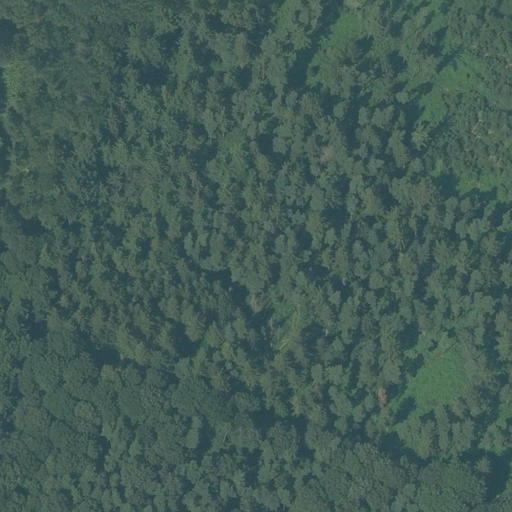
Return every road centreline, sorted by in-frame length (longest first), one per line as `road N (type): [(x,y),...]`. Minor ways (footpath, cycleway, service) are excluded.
road 1 (track): [(511,498),(32,345)]
road 2 (track): [(32,345),(143,0)]
